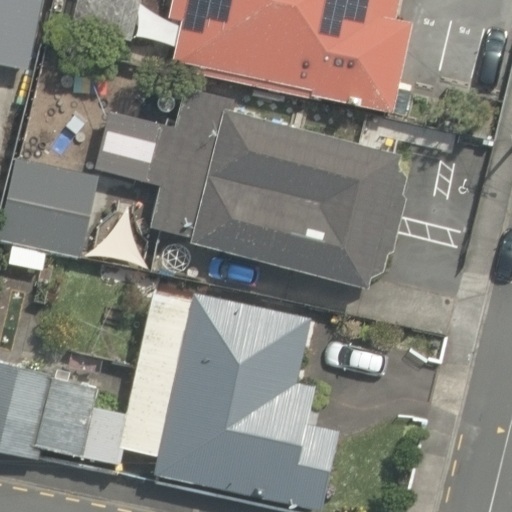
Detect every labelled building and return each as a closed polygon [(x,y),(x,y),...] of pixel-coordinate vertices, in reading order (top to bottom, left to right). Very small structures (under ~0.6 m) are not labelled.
[(0,0),(0,67),(25,71),(35,0),(0,0)] [(60,0),(55,26),(165,51),(161,67),(380,116),(403,14),(388,10),(389,0),(60,0)] [(401,155),(162,98),(131,229),(370,286),(401,155)] [(94,165),(1,150),(0,158),(0,244),(79,257),(94,165)] [(148,457),(147,466),(317,500),(331,426),(300,420),(307,384),(288,380),(302,314),(145,283),(112,450),(148,457)] [(31,448),(105,461),(114,409),(85,404),(90,378),(0,362),(0,458),(28,463),(31,448)]
